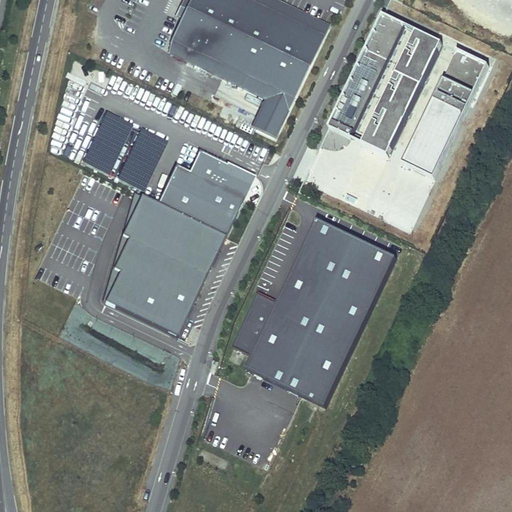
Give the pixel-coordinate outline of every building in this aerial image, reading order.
[(172,44),(170,54),(269,102),(256,129),(275,138),(327,28),(269,0),(193,0),(191,4),(185,1),(178,16),(184,19),(172,44)] [(353,138),(408,28),(385,17),(331,128),(353,138)] [(391,157),(444,45),(418,32),(365,144),(391,157)] [(434,101),(467,117),(491,68),(458,52),(434,101)] [(436,179),(467,117),(434,101),(405,164),(436,179)] [(82,165),(109,177),(133,127),(106,114),(82,165)] [(117,182),(144,194),(167,144),(140,131),(117,182)] [(160,206),(223,236),(251,177),(199,152),(188,175),(177,169),(160,206)] [(122,276),(107,309),(173,340),(223,236),(160,206),(143,198),(123,241),(130,244),(116,273),(122,276)] [(373,200),(367,212),(372,215),(378,202),(373,200)] [(249,373),(325,410),(398,260),(321,223),(281,306),(259,295),(233,350),(255,361),(249,373)]
